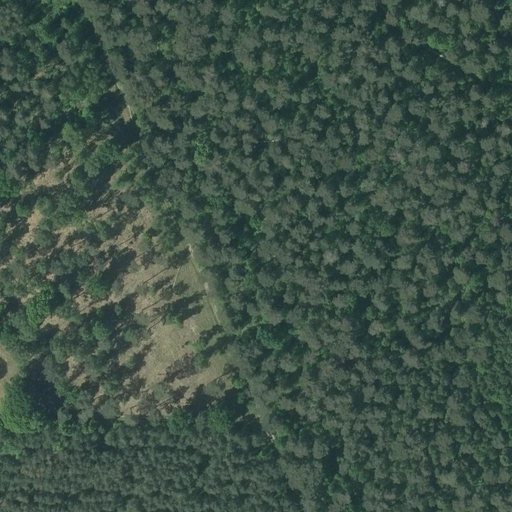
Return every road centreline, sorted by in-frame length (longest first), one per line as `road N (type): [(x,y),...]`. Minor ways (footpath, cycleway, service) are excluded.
road 1 (track): [(80,0),(307,511)]
road 2 (track): [(228,335),(511,236)]
road 3 (track): [(264,422),(0,415)]
